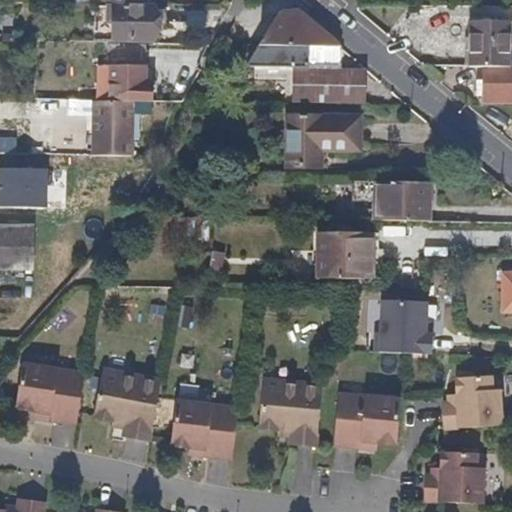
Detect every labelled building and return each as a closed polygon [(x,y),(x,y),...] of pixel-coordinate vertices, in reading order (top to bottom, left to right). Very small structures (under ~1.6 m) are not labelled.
[(162,22),(163,4),(109,3),(109,21),(113,21),(112,37),(151,38),(151,22),(162,22)] [(314,46),(341,45),(299,8),(294,9),(279,11),(278,13),(271,25),(258,46),(314,46)] [(511,23),(477,23),(475,67),(482,67),(487,67),(511,67),(511,23)] [(148,65),(149,43),(116,42),(112,42),(111,66),(148,67),(148,65)] [(341,67),(343,46),(341,45),(314,46),(258,46),(247,64),(266,65),(295,66),(341,67)] [(148,87),(148,67),(111,66),(101,66),(99,100),(129,100),(131,100),(154,100),(154,87),(148,87)] [(511,67),(487,67),(487,102),(511,102),(511,67)] [(361,101),(362,71),(292,68),(291,99),(361,101)] [(130,156),(131,100),(129,100),(99,100),(90,100),(90,156),(128,156),(130,156)] [(360,150),(361,118),(290,117),(290,166),(331,166),(331,149),(360,150)] [(411,220),(429,220),(430,181),(382,180),(375,180),(375,220),(381,220),(411,220)] [(169,253),(170,216),(163,216),(163,208),(152,207),(152,228),(150,251),(160,252),(169,253)] [(0,270),(33,271),(34,224),(0,223),(0,270)] [(361,256),(365,257),(366,233),(343,233),(343,227),(332,227),(332,233),(311,232),(311,256),(361,256)] [(365,280),(365,257),(361,256),(311,256),(311,279),(365,280)] [(511,274),(503,275),(502,313),(511,313),(511,274)] [(427,353),(429,299),(374,297),(372,350),(427,353)] [(76,375),(77,370),(16,359),(14,371),(46,373),(76,375)] [(153,379),(153,377),(131,372),(94,365),(92,376),(110,377),(153,379)] [(46,373),(14,371),(13,375),(8,405),(19,406),(27,408),(37,409),(36,416),(45,417),(69,421),(75,385),(76,375),(46,373)] [(480,398),(497,399),(496,388),(488,388),(488,374),(452,375),(452,392),(452,397),(480,398)] [(114,433),(141,438),(143,428),(152,381),(153,379),(110,377),(92,376),(85,414),(104,418),(104,421),(116,423),(115,428),(114,433)] [(315,388),(316,384),(256,378),(255,385),(288,387),(315,388)] [(310,435),(315,388),(288,387),(255,385),(251,427),(271,429),(270,432),(283,433),(283,436),(310,438),(310,435)] [(335,440),(338,394),(330,393),(327,439),(331,440),(335,440)] [(366,442),(389,444),(392,416),(393,399),(338,394),(335,440),(345,441),(356,441),(366,442)] [(485,424),(498,424),(497,399),(480,398),(452,397),(452,399),(444,399),(438,400),(440,427),(485,424)] [(201,456),(224,458),(227,432),(203,431),(187,429),(188,409),(188,401),(168,399),(162,444),(181,446),(192,448),(191,454),(201,456)] [(229,420),(231,406),(209,404),(188,401),(188,409),(187,429),(203,431),(227,432),(229,420)] [(37,409),(27,408),(25,414),(36,416),(37,409)] [(309,447),(310,438),(283,436),(283,438),(282,444),(309,447)] [(355,449),(356,441),(345,441),(344,448),(355,449)] [(388,452),(389,444),(366,442),(356,441),(355,449),(388,452)] [(192,448),(181,446),(180,453),(191,454),(192,448)] [(469,491),(473,491),(475,467),(467,467),(467,452),(431,450),(431,466),(430,474),(422,473),(415,473),(415,486),(469,491)] [(414,500),(473,503),(473,491),(469,491),(415,486),(414,500)] [(36,511),(38,496),(11,492),(11,497),(10,503),(0,501),(0,511),(36,511)] [(115,511),(117,507),(90,503),(89,508),(88,511),(115,511)]
